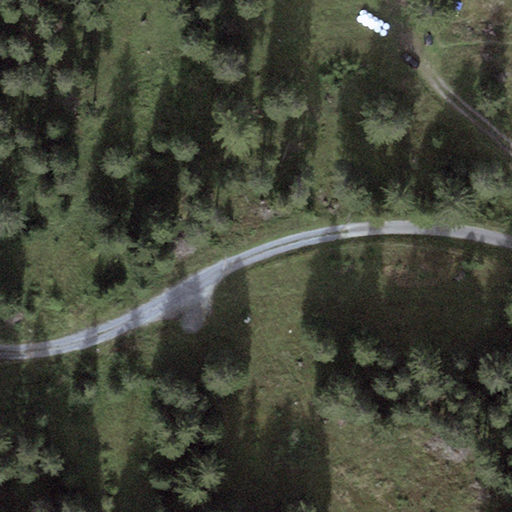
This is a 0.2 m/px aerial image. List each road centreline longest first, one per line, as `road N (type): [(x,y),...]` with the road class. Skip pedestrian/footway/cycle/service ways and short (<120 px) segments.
road 1 (track): [(511,243),(480,234),(351,230),(229,260),(96,340),(15,355)]
road 2 (track): [(511,147),(421,55)]
